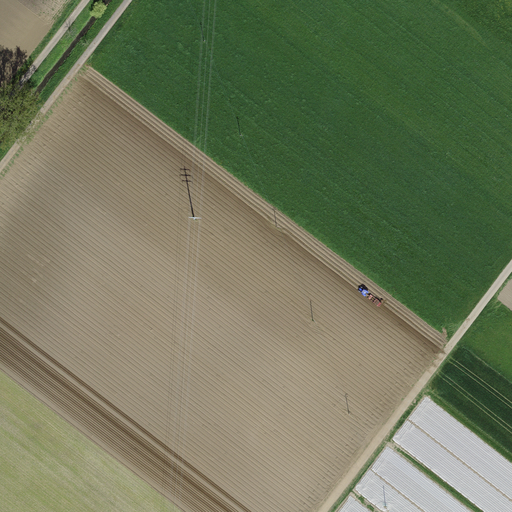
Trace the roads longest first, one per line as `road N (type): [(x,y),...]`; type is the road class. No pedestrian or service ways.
road 1 (residential): [(322,511),(511,266)]
road 2 (track): [(128,0),(0,168)]
road 3 (track): [(0,114),(87,0)]
